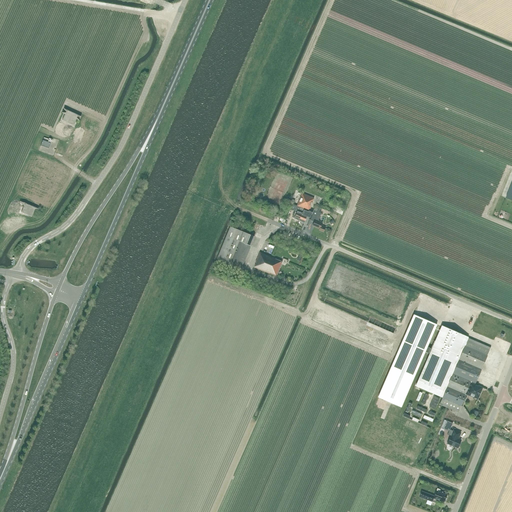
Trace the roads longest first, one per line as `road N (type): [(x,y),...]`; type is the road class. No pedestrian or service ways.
road 1 (unclassified): [(15,274),(34,244),(71,219),(118,151),(184,0)]
road 2 (unclassified): [(511,321),(267,220)]
road 3 (primary): [(80,300),(162,107)]
road 4 (track): [(292,0),(232,131),(216,191)]
road 5 (primary): [(162,107),(60,284)]
road 6 (primary): [(0,480),(80,300)]
road 7 (primary): [(56,293),(0,478)]
road 8 (unclassified): [(0,415),(13,364),(2,307),(15,274)]
road 9 (unclassified): [(455,511),(502,395)]
